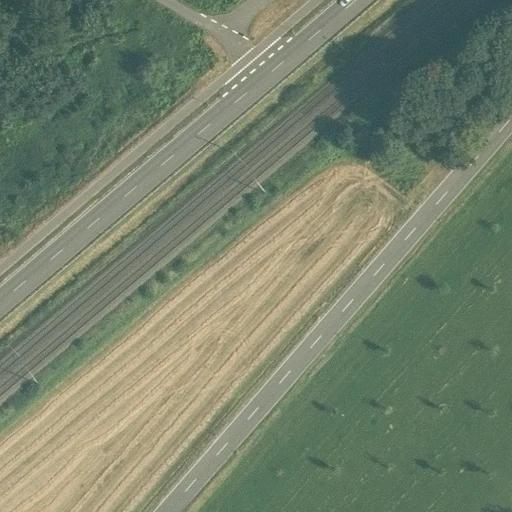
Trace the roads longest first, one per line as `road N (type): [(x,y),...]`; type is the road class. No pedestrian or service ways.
road 1 (secondary): [(173,511),(511,115)]
road 2 (secondary): [(0,302),(357,0)]
road 3 (track): [(161,0),(278,66)]
